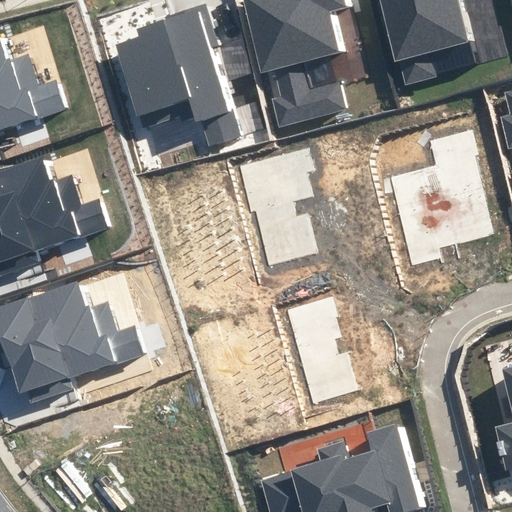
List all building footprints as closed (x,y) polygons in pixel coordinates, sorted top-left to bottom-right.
[(272,99),(278,127),(347,111),(339,79),(308,86),(303,63),(337,55),(327,12),(346,8),(343,0),(242,0),(259,73),(274,69),(281,96),(272,99)] [(382,0),(403,90),(439,82),(431,51),(475,41),(465,0),(382,0)] [(218,45),(205,3),(136,25),(140,38),(117,45),(139,115),(189,99),(196,122),(201,121),(209,146),(240,136),(212,47),(218,45)] [(0,39),(0,129),(64,108),(55,81),(40,86),(30,55),(8,63),(0,39)] [(511,170),(511,171),(511,92),(506,94),(511,113),(501,116),(510,148),(511,147),(511,170)] [(42,157),(0,170),(0,274),(39,262),(35,251),(107,227),(97,199),(82,204),(72,175),(51,182),(42,157)] [(0,309),(0,336),(19,392),(27,390),(31,401),(74,387),(70,375),(142,352),(133,324),(115,329),(107,304),(86,310),(77,284),(0,309)] [(511,366),(502,369),(511,409),(511,424),(497,428),(507,468),(511,467),(511,366)] [(322,462),(261,480),(271,511),(371,511),(370,508),(385,503),(388,511),(400,511),(422,505),(397,426),(366,435),(371,451),(351,457),(346,442),(318,451),(322,462)]
